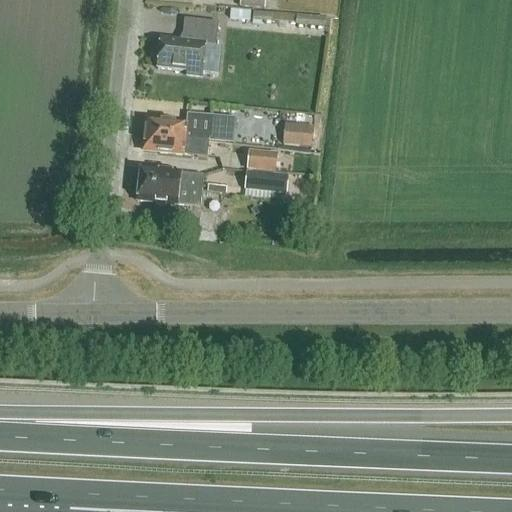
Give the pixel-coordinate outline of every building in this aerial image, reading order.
[(265,10),(265,0),(240,0),(240,9),(265,10)] [(251,14),(230,12),(230,20),(250,22),(251,14)] [(272,23),(273,13),(254,12),(254,22),(272,23)] [(298,25),(299,15),(273,13),(272,23),(298,25)] [(299,15),(298,25),(324,27),(325,17),(299,15)] [(160,41),(157,70),(187,73),(187,77),(202,79),(203,75),(219,77),(223,49),(216,48),(218,25),(184,21),(183,35),(188,36),(187,44),(160,41)] [(146,123),(144,137),(209,144),(211,120),(189,118),(188,126),(163,123),(161,125),(146,123)] [(311,149),(314,127),(285,124),(282,146),(311,149)] [(144,137),(143,151),(158,153),(160,155),(207,160),(209,144),(144,137)] [(248,171),(274,174),(276,156),(250,153),(248,171)] [(139,187),(202,194),(204,177),(140,171),(139,187)] [(279,195),(281,176),(247,173),(245,192),(279,195)] [(202,194),(139,187),(137,203),(200,210),(202,194)] [(197,239),(222,242),(226,211),(201,208),(197,239)]
